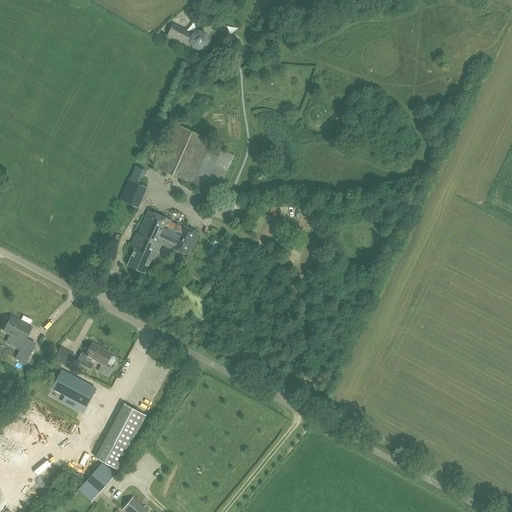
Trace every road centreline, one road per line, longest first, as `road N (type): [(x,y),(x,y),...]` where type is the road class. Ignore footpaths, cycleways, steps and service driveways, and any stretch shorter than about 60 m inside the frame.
road 1 (unclassified): [(490,511),(0,252)]
road 2 (unknown): [(155,334),(63,457),(28,482),(0,488)]
